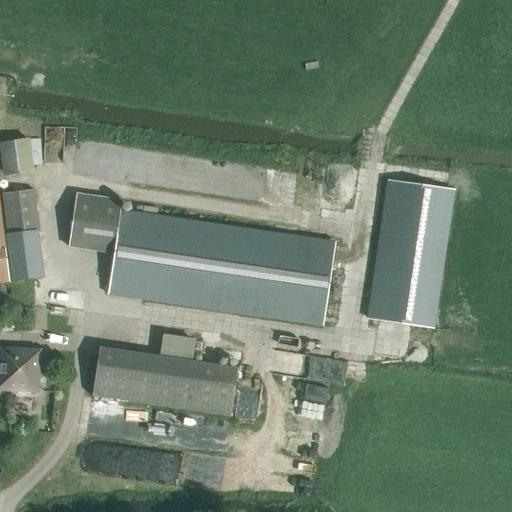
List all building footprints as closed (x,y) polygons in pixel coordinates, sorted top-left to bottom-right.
[(49,116),(48,149),(65,149),(66,116),(49,116)] [(0,145),(4,176),(34,172),(31,138),(0,142),(0,145)] [(0,171),(0,280),(14,279),(0,171)] [(390,186),(367,324),(427,334),(450,196),(390,186)] [(10,234),(40,229),(35,191),(4,196),(10,234)] [(335,247),(85,205),(78,244),(114,250),(108,288),(322,324),(335,247)] [(46,275),(40,229),(10,234),(15,279),(46,275)] [(54,275),(51,291),(69,294),(71,277),(54,275)] [(91,396),(231,417),(239,368),(99,347),(91,396)] [(0,393),(18,394),(20,350),(0,348),(0,393)] [(20,350),(18,394),(40,395),(42,351),(20,350)]
